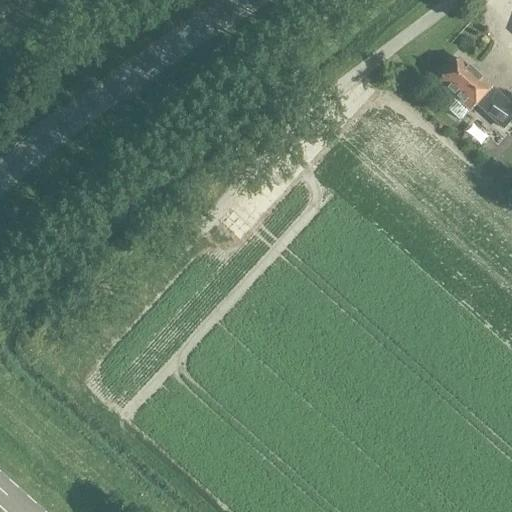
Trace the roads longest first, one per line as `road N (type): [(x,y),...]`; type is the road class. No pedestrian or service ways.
road 1 (unclassified): [(199,231),(310,112),(456,0)]
road 2 (unclassified): [(0,188),(72,127),(260,0)]
